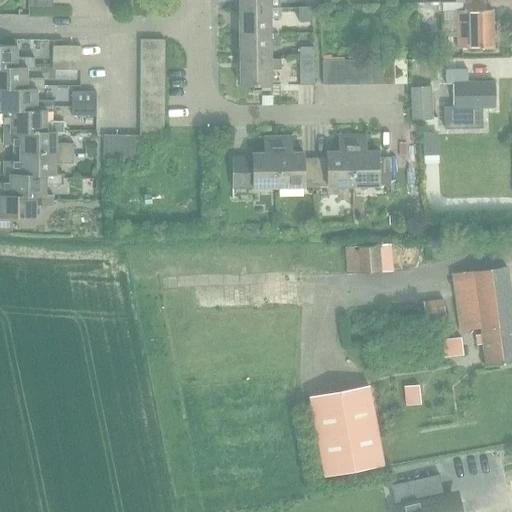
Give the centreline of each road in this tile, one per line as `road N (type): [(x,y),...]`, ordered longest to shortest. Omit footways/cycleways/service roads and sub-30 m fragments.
road 1 (residential): [(400,111),(223,113),(199,83),(197,27)]
road 2 (residential): [(0,25),(197,27)]
